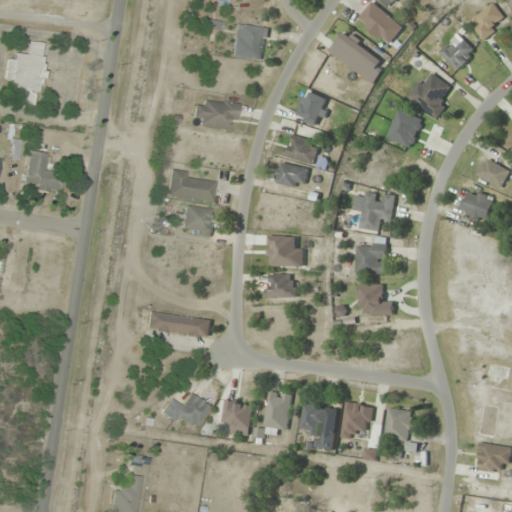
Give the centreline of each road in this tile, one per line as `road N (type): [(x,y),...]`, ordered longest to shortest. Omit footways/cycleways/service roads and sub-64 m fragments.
road 1 (tertiary): [(55,511),(119,0)]
road 2 (residential): [(511,81),(464,141),(440,191),(427,247),(425,293),(449,415),(443,511)]
road 3 (residential): [(242,356),(239,246),(254,160),(293,64),(334,0)]
road 4 (residential): [(442,387),(242,356)]
